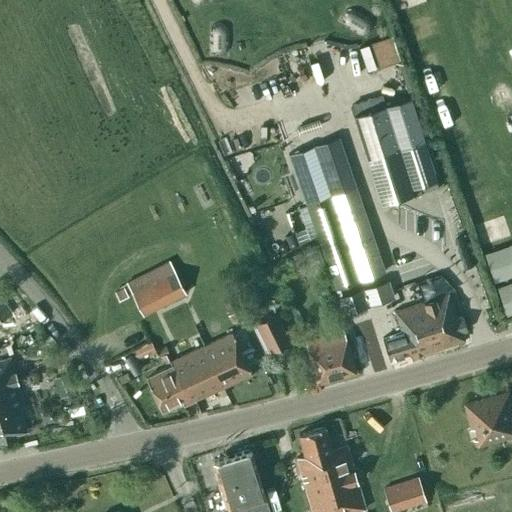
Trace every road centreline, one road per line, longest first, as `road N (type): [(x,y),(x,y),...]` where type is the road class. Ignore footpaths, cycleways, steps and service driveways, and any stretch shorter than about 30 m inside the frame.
road 1 (tertiary): [(163,437),(511,346)]
road 2 (unknown): [(335,88),(222,115),(160,0)]
road 3 (residential): [(130,444),(85,353),(0,255)]
road 4 (tertiary): [(0,472),(130,444)]
